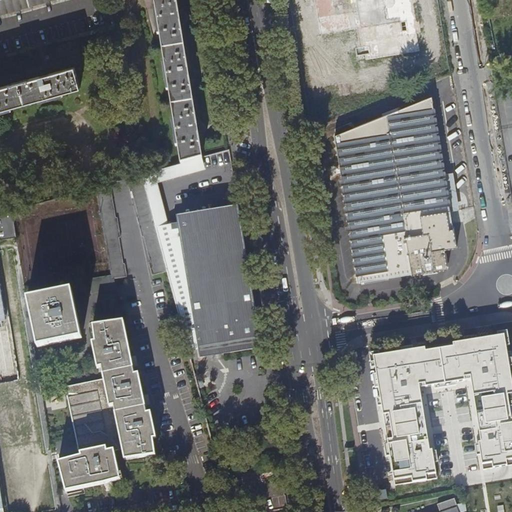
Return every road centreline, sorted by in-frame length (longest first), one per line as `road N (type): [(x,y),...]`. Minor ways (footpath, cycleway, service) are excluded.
road 1 (unclassified): [(144,287),(205,502),(315,482)]
road 2 (primary): [(311,330),(270,81),(250,15)]
road 3 (primary): [(250,15),(291,332)]
road 4 (unclassified): [(505,283),(466,48)]
road 5 (primary): [(341,511),(311,330)]
road 6 (primary): [(291,332),(315,482)]
road 7 (tertiary): [(505,283),(441,312),(365,326)]
